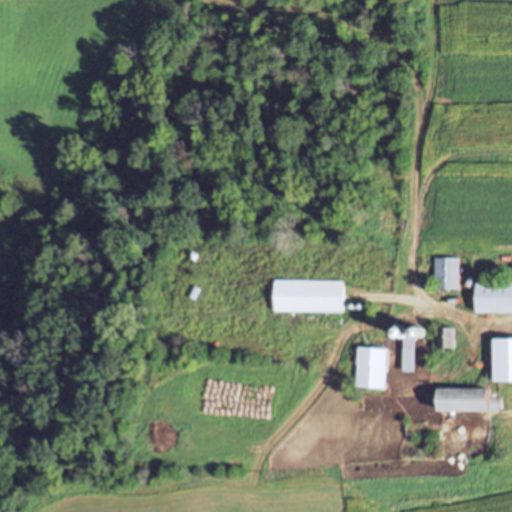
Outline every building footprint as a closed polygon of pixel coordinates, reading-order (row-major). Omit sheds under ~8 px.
[(460,256),(461,288),(436,288),(436,256),(460,256)] [(278,278),(345,280),(345,311),(277,309),(278,278)] [(478,282),(511,282),(511,313),(477,313),(478,282)] [(410,332),(416,335),(416,334),(416,333),(415,333),(415,332),(415,331),(416,330),(416,329),(417,328),(418,327),(419,327),(420,327),(421,327),(422,327),(423,327),(423,328),(424,328),(424,329),(425,329),(425,330),(425,331),(425,332),(425,333),(425,334),(425,335),(424,335),(424,336),(423,336),(422,337),(421,337),(420,337),(419,337),(418,337),(418,336),(417,336),(416,340),(415,371),(404,371),(405,337),(404,337),(403,337),(403,336),(402,336),(401,336),(401,335),(400,334),(400,333),(400,332),(400,331),(400,330),(400,329),(401,329),(401,328),(402,328),(402,327),(403,327),(404,327),(405,327),(406,327),(407,327),(408,328),(409,329),(409,330),(410,330),(410,331),(410,332)] [(456,328),(456,349),(441,349),(441,328),(456,328)] [(494,337),(511,337),(511,382),(494,382),(494,337)] [(359,345),(390,348),(386,388),(356,386),(359,345)] [(439,386),(489,386),(489,395),(500,395),(500,407),(490,407),(490,411),(439,411),(439,386)]
